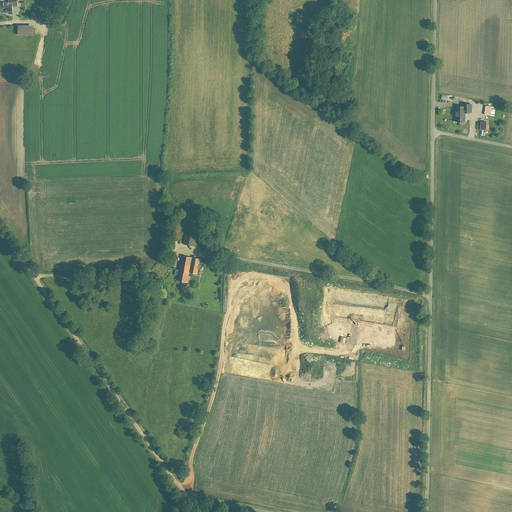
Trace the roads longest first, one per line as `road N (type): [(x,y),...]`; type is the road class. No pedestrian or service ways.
road 1 (residential): [(264,511),(194,497),(179,486),(0,226)]
road 2 (residential): [(430,295),(248,260),(175,255)]
road 3 (residential): [(426,511),(430,295)]
road 4 (residential): [(430,295),(433,132)]
road 5 (track): [(34,276),(151,269),(175,255)]
road 6 (residential): [(433,132),(435,0)]
